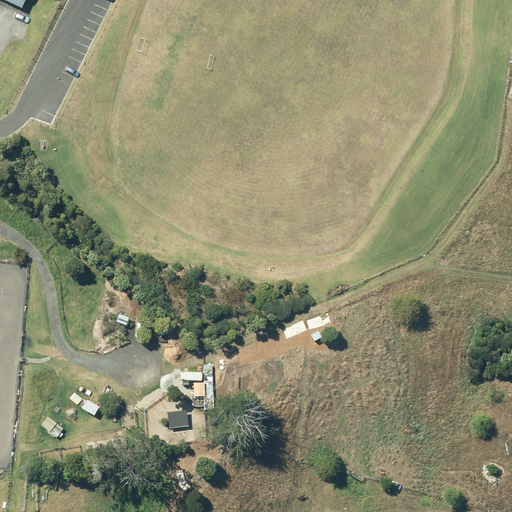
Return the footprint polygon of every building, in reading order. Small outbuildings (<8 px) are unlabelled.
[(0,0),(21,10),(25,0),(0,0)] [(212,409),(211,366),(201,366),(202,372),(179,371),(179,380),(202,380),(202,396),(194,395),(194,402),(203,402),(203,409),(212,409)] [(97,406),(82,398),(77,408),(93,415),(97,406)] [(47,431),(55,438),(62,428),(54,422),(47,431)] [(84,444),(86,455),(124,448),(122,437),(84,444)]
